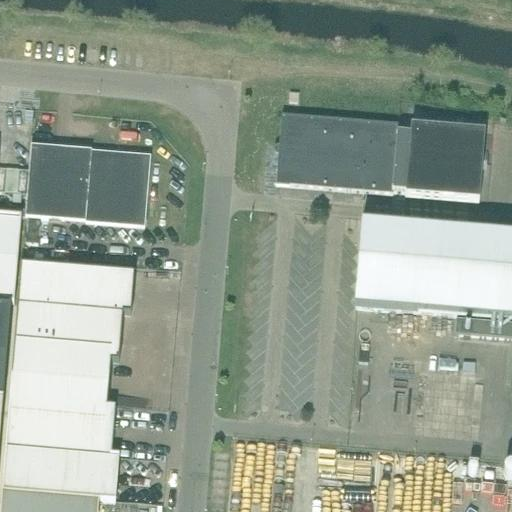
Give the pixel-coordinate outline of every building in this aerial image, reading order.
[(410,138),(398,137),(398,129),(281,119),(279,149),(277,149),(276,149),(275,150),(274,152),(273,154),(274,156),(276,158),(278,158),(275,188),(393,198),(393,196),(405,197),(405,199),(479,205),(484,136),(410,130),(410,138)] [(150,160),(53,152),(31,150),(25,221),(144,232),(150,160)] [(21,269),(25,223),(0,220),(0,306),(17,308),(21,268),(21,269)] [(511,242),(362,230),(355,313),(456,321),(511,326),(511,242)] [(134,278),(21,269),(21,268),(17,308),(123,317),(122,318),(130,318),(134,278)] [(122,318),(123,317),(17,308),(9,404),(107,412),(107,411),(111,365),(118,366),(122,318)] [(0,403),(2,403),(10,312),(0,311),(0,403)] [(511,343),(511,326),(456,321),(455,339),(511,343)] [(107,411),(107,412),(9,404),(2,497),(99,504),(99,505),(115,506),(119,460),(111,460),(115,412),(107,411)] [(97,511),(99,505),(99,504),(2,497),(0,511),(97,511)]
